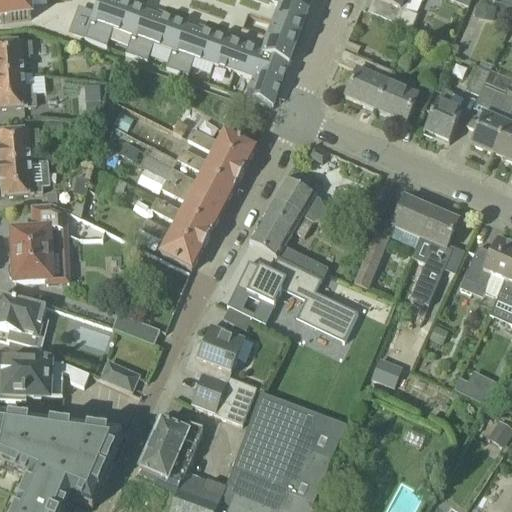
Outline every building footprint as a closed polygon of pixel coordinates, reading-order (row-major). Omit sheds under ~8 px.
[(0,0),(0,25),(30,22),(31,22),(29,8),(28,0),(0,0)] [(113,33),(132,40),(133,40),(142,14),(143,14),(145,9),(123,2),(122,6),(104,0),(100,0),(94,19),(93,20),(85,42),(85,43),(107,51),(113,33)] [(256,0),(280,9),(281,7),(283,0),(256,0)] [(283,0),(281,7),(307,16),(312,0),(283,0)] [(369,0),(379,4),(375,12),(373,11),(371,17),(400,29),(406,15),(400,12),(405,0),(414,0),(423,4),(424,0),(369,0)] [(472,0),(441,0),(468,11),(472,0)] [(477,5),(474,20),(493,23),(496,8),(477,5)] [(305,27),(309,16),(307,16),(281,7),(280,9),(277,17),(271,33),(299,43),(305,27)] [(173,54),(174,55),(183,28),(184,29),(186,24),(164,16),(162,21),(143,14),(142,14),(133,40),(132,40),(126,58),(147,66),(154,48),(173,54)] [(184,29),(183,28),(174,55),(173,54),(166,72),(188,80),(194,62),(214,69),(224,43),(225,43),(226,39),(204,31),(203,35),(184,29)] [(262,59),(288,68),(288,69),(289,69),(293,58),(299,43),(271,33),(266,48),(263,57),(262,59)] [(214,69),(253,83),(262,59),(263,57),(225,43),(224,43),(214,69)] [(0,80),(24,79),(23,67),(29,67),(29,58),(32,57),(31,46),(21,47),(0,48),(0,80)] [(345,102),(375,115),(387,88),(393,76),(362,62),(343,55),(338,67),(357,75),(345,102)] [(262,59),(253,83),(247,101),(273,111),(288,69),(288,68),(262,59)] [(483,91),(490,76),(476,71),(466,94),(479,100),(483,91)] [(24,79),(0,80),(0,112),(36,110),(35,98),(32,98),(31,90),(25,90),(24,79)] [(471,148),(493,158),(511,114),(511,85),(505,100),(483,91),(479,100),(466,130),(477,135),(471,148)] [(417,101),(387,88),(375,115),(406,128),(413,112),(424,117),(434,94),(422,89),(417,101)] [(443,93),(432,118),(424,136),(449,147),(457,129),(463,115),(459,113),(464,102),(443,93)] [(100,102),(86,103),(87,125),(102,124),(100,102)] [(511,114),(493,158),(511,165),(511,114)] [(187,130),(178,125),(173,136),(181,140),(187,130)] [(219,147),(194,133),(193,133),(188,142),(214,156),(245,173),(256,152),(225,136),(219,147)] [(0,169),(31,167),(30,155),(37,154),(36,145),(39,145),(38,134),(0,136),(0,169)] [(135,164),(140,154),(124,146),(119,156),(135,164)] [(245,173),(214,156),(209,166),(184,153),(178,163),(203,177),(235,193),(245,173)] [(224,213),(235,193),(203,177),(198,186),(173,173),(146,159),(140,170),(168,184),(224,213)] [(0,185),(2,185),(3,201),(43,198),(42,187),(39,187),(39,178),(32,178),(31,167),(0,169),(0,185)] [(293,173),(275,204),(312,226),(326,221),(324,218),(326,213),(321,202),(316,201),(315,198),(320,189),(293,173)] [(76,179),(73,197),(86,200),(90,182),(76,179)] [(224,213),(168,184),(163,193),(188,206),(182,216),(182,217),(213,234),(224,213)] [(392,197),(378,191),(368,214),(382,220),(392,197)] [(415,252),(431,214),(405,202),(392,231),(380,225),(353,287),(366,293),(389,240),(415,252)] [(203,254),(213,234),(182,217),(182,216),(157,203),(152,214),(177,227),(172,237),(171,238),(203,254)] [(275,204),(251,245),(280,263),(318,282),(323,284),(329,272),(284,250),(293,235),(304,241),(313,227),(312,226),(275,204)] [(10,281),(15,284),(15,286),(51,285),(50,257),(63,256),(62,234),(67,234),(66,217),(51,210),(32,211),(32,221),(33,235),(13,236),(14,267),(10,270),(8,276),(10,281)] [(459,225),(431,214),(415,252),(416,252),(420,242),(442,252),(433,272),(443,276),(452,255),(447,253),(459,225)] [(146,223),(141,233),(141,234),(166,247),(161,258),(192,274),(203,254),(171,238),(172,237),(146,223)] [(464,284),(485,293),(484,296),(497,301),(504,285),(511,267),(511,245),(505,243),(504,245),(497,242),(493,252),(492,252),(494,255),(491,258),(490,260),(487,259),(487,257),(485,254),(478,251),(464,284)] [(358,317),(312,295),(318,282),(277,263),(273,271),(278,273),(275,279),(249,266),(236,292),(274,310),(284,290),(307,302),(298,320),(346,343),(358,317)] [(0,331),(9,334),(7,345),(9,345),(9,346),(35,352),(43,323),(46,311),(0,299),(0,331)] [(236,330),(242,319),(229,312),(223,324),(236,330)] [(112,333),(136,343),(154,350),(160,335),(118,318),(112,333)] [(230,383),(244,346),(245,343),(211,329),(205,344),(198,342),(186,374),(203,380),(192,409),(215,418),(214,419),(243,431),(257,393),(230,383)] [(9,346),(8,366),(2,366),(1,377),(0,378),(0,381),(0,404),(25,406),(25,400),(60,401),(62,375),(69,375),(69,380),(71,386),(83,391),(88,379),(62,368),(37,367),(38,353),(35,352),(9,346)] [(100,383),(132,398),(140,380),(108,365),(100,383)] [(489,396),(465,384),(457,380),(451,392),(483,408),(489,396)] [(218,511),(312,511),(346,431),(259,397),(225,493),(218,511)] [(66,511),(72,501),(91,509),(121,440),(0,422),(0,470),(29,483),(16,511),(66,511)] [(162,425),(151,450),(190,467),(204,434),(191,430),(189,435),(162,425)] [(179,496),(183,486),(186,477),(190,467),(151,450),(140,474),(161,483),(159,487),(179,496)] [(218,511),(225,493),(186,477),(183,486),(179,496),(178,496),(173,511),(218,511)]
